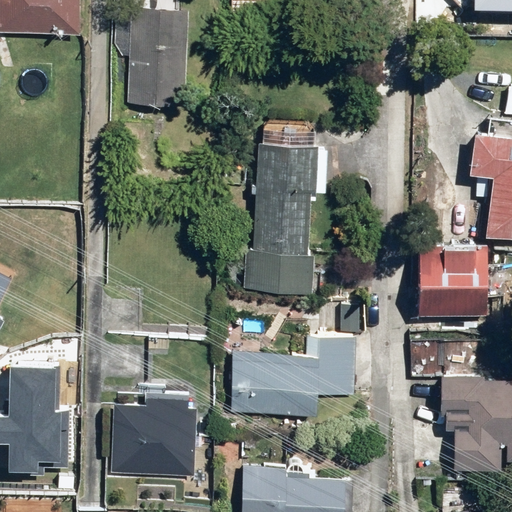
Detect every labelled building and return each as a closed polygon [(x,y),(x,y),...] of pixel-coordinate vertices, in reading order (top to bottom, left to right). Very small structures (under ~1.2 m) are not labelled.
[(84,23),(85,0),(1,0),(0,20),(84,23)] [(190,98),(192,0),(117,0),(116,51),(132,52),(130,96),(190,98)] [(277,0),(232,0),(232,6),(277,8),(277,0)] [(62,60),(18,58),(15,107),(60,109),(62,60)] [(511,104),(495,103),(494,120),(485,119),(480,164),(499,166),(493,227),(511,229),(511,104)] [(326,116),(268,111),(251,292),(320,298),(325,241),(311,240),(317,180),(332,182),(336,138),(324,137),(326,116)] [(501,236),(423,231),(418,307),(496,312),(501,236)] [(171,324),(144,323),(145,285),(105,283),(99,388),(140,390),(143,345),(170,346),(171,324)] [(310,343),(237,338),(233,406),(325,411),(326,390),(358,392),(362,327),(312,324),(310,343)] [(55,384),(57,337),(19,334),(16,388),(0,386),(0,448),(8,449),(8,461),(55,463),(55,452),(68,452),(72,385),(55,384)] [(511,370),(492,370),(493,337),(414,334),(412,373),(445,375),(444,401),(454,401),(451,461),(510,464),(510,455),(511,454),(511,370)] [(149,396),(118,394),(114,467),(200,471),(204,395),(194,395),(194,383),(150,380),(149,396)] [(245,453),(244,511),(353,511),(354,454),(245,453)] [(45,511),(46,493),(0,492),(0,511),(45,511)] [(510,511),(510,497),(443,497),(442,511),(510,511)]
